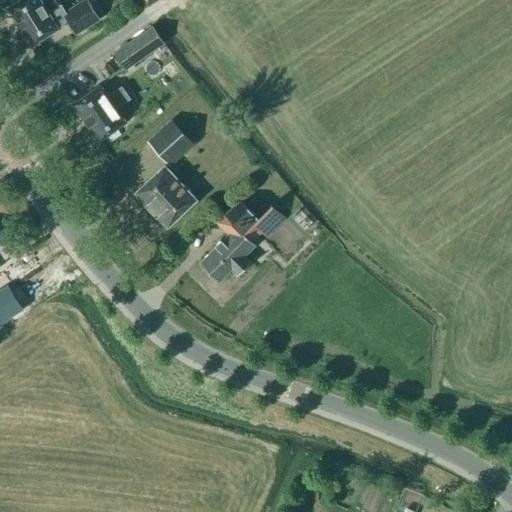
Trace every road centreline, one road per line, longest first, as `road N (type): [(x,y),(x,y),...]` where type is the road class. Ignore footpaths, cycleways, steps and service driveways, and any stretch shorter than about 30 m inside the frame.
road 1 (tertiary): [(511,495),(459,457),(180,347),(97,271),(7,142)]
road 2 (residential): [(0,117),(143,20)]
